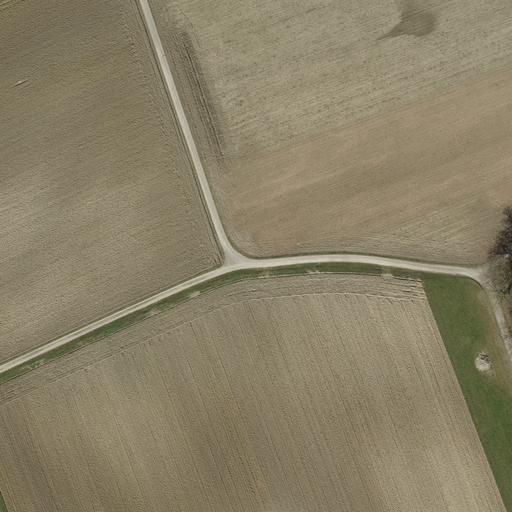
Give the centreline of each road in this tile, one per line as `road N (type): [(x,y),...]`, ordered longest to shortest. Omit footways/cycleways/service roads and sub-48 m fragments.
road 1 (track): [(237,266),(143,0)]
road 2 (track): [(237,266),(0,371)]
road 3 (track): [(483,271),(355,258),(237,266)]
